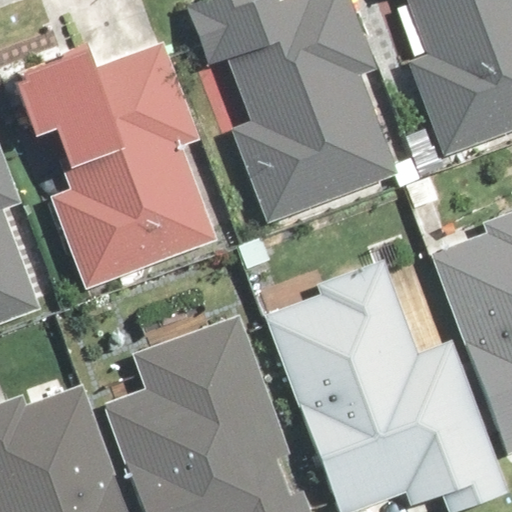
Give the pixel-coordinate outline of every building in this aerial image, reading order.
[(221,56),(245,46),(269,102),(245,113),(285,205),(408,153),(370,63),(394,52),(371,0),(186,0),(204,41),(213,37),(221,56)] [(511,0),(445,0),(458,33),(409,52),(445,144),(511,117),(511,0)] [(0,315),(60,294),(25,195),(38,190),(8,106),(0,109),(0,315)] [(501,218),(451,235),(511,410),(511,197),(496,203),(501,218)] [(334,277),(279,297),(351,498),(427,471),(433,486),(455,478),(462,498),(511,479),(511,451),(467,327),(431,340),(396,244),(331,267),(334,277)] [(117,387),(160,511),(332,511),(317,467),(305,471),(294,439),(306,435),(257,296),(147,334),(160,371),(117,387)] [(0,491),(0,511),(147,511),(99,367),(28,390),(26,383),(0,392),(0,483),(2,491),(0,491)]
